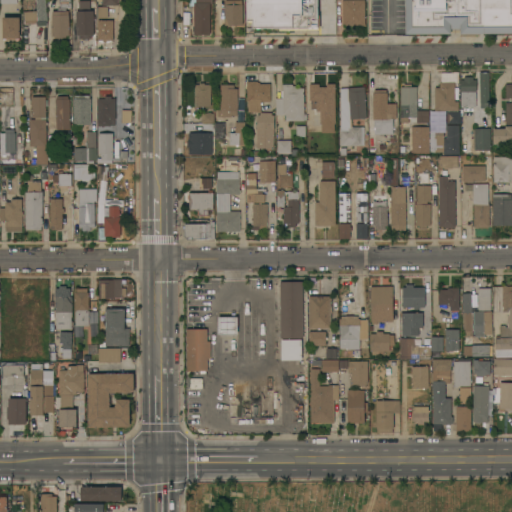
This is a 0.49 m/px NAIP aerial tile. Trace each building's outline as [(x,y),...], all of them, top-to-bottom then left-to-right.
[(46,0),(48,20),(46,20),(47,25),(37,26),(37,23),(25,24),(24,10),(23,10),(22,0),(46,0)] [(70,35),(66,35),(66,37),(55,37),(55,36),(52,36),(52,15),(52,11),(58,11),(58,7),(59,7),(58,0),(71,0),(72,8),(66,8),(66,10),(69,10),(69,14),(70,35)] [(79,10),(79,0),(94,0),(90,1),(90,10),(94,10),(94,16),(96,16),(96,20),(94,20),(94,34),(92,34),(92,38),(80,38),(80,35),(77,35),(76,10),(79,10)] [(213,0),(213,3),(210,3),(210,34),(194,34),(194,2),(196,2),(196,0),(213,0)] [(243,25),(225,25),(224,4),(225,4),(225,0),(242,0),(242,4),(243,4),(243,25)] [(244,0),(317,0),(317,31),(278,31),(278,28),(251,28),(251,21),(244,21),(244,0)] [(365,0),(365,26),(342,26),(342,0),(365,0)] [(511,0),(511,33),(459,33),(459,29),(449,29),(449,33),(404,34),(403,0),(511,0)] [(107,6),(108,18),(97,18),(96,7),(107,6)] [(20,38),(3,38),(3,17),(20,16),(20,38)] [(113,40),(107,40),(107,42),(103,42),(103,40),(98,40),(98,19),(113,19),(113,40)] [(489,107),(480,108),(479,72),(488,72),(489,107)] [(476,91),(476,107),(461,107),(461,91),(460,91),(460,79),(464,79),(464,76),(473,76),(473,79),(476,79),(476,91)] [(258,81),(258,82),(260,82),(260,83),(270,83),(271,101),(259,101),(259,112),(248,112),(248,101),(247,101),(247,81),(258,81)] [(440,87),(440,81),(455,81),(455,101),(458,101),(459,111),(460,111),(460,116),(466,115),(466,124),(446,124),(446,110),(435,110),(435,87),(440,87)] [(211,106),(195,106),(195,84),(200,84),(200,82),(205,82),(205,84),(211,84),(211,106)] [(336,123),(320,124),(320,111),(316,111),(316,108),(311,108),(311,100),(309,100),(309,83),(320,83),(320,86),(326,86),(326,83),(335,83),(336,123)] [(234,84),(234,88),(237,88),(237,111),(237,116),(231,116),(231,117),(221,117),(221,116),(217,116),(217,107),(220,107),(220,84),(234,84)] [(293,84),(293,85),(296,85),(296,88),(304,87),(304,120),(286,120),(286,114),(276,114),(275,98),(283,98),(282,84),(293,84)] [(416,110),(428,110),(428,122),(416,122),(416,117),(407,117),(407,122),(400,122),(400,117),(400,86),(416,86),(416,110)] [(365,87),(366,118),(351,118),(352,127),(364,126),(365,144),(362,144),(362,145),(346,145),(346,155),(339,155),(338,146),(340,146),(340,129),(341,129),(340,87),(365,87)] [(374,92),(374,89),(387,89),(387,92),(388,103),(397,103),(397,119),(393,119),(393,134),(374,134),(374,119),(373,119),(373,92),(374,92)] [(91,124),(74,124),(74,98),(75,98),(75,95),(89,95),(89,98),(91,98),(91,124)] [(46,145),(48,145),(48,164),(37,164),(36,146),(30,146),(30,119),(35,119),(35,117),(32,117),(32,96),(46,96),(46,145)] [(70,129),(56,129),(56,99),(58,99),(57,96),(68,96),(68,98),(70,98),(70,129)] [(116,119),(115,119),(115,125),(111,125),(98,125),(97,125),(97,118),(98,118),(98,98),(105,98),(105,96),(112,96),(112,98),(116,98),(116,119)] [(511,143),(493,143),(493,128),(505,128),(505,126),(506,126),(506,102),(511,102),(511,101),(511,143)] [(132,123),(122,123),(122,109),(132,110),(132,123)] [(214,123),(202,123),(202,121),(196,121),(196,115),(201,115),(201,113),(207,113),(207,112),(211,112),(211,113),(214,113),(214,123)] [(260,114),(260,112),(272,112),(272,115),(274,115),(273,148),(256,148),(257,114),(260,114)] [(225,138),(215,138),(215,122),(225,122),(225,138)] [(244,145),(229,144),(229,132),(234,132),(235,122),(244,122),(244,145)] [(295,125),(305,125),(305,136),(295,137),(295,125)] [(459,154),(443,154),(443,152),(429,152),(429,134),(442,134),(442,138),(446,138),(446,125),(459,125),(459,154)] [(428,153),(410,153),(410,126),(428,126),(428,153)] [(490,128),(491,136),(492,136),(492,145),(490,145),(491,150),(475,150),(474,128),(490,128)] [(23,136),(23,151),(23,164),(0,164),(0,159),(7,159),(7,155),(0,155),(0,133),(5,133),(5,129),(14,129),(14,135),(23,136)] [(74,148),(86,147),(86,131),(96,131),(97,160),(94,160),(94,163),(75,163),(74,161),(74,148)] [(212,154),(207,154),(207,156),(204,156),(204,154),(201,154),(201,155),(190,155),(190,149),(189,149),(189,132),(212,132),(212,154)] [(113,159),(101,160),(101,153),(99,153),(99,133),(113,133),(113,159)] [(471,150),(470,150),(470,154),(462,154),(462,150),(461,150),(461,137),(471,137),(471,150)] [(290,153),(277,153),(277,140),(290,140),(290,153)] [(458,167),(439,168),(439,155),(458,155),(458,167)] [(473,181),(473,182),(464,182),(464,181),(462,181),(462,165),(484,165),(484,156),(491,156),(491,177),(486,177),(486,181),(473,181)] [(509,158),(511,159),(511,180),(508,180),(508,182),(492,182),(492,156),(509,156),(509,158)] [(398,185),(390,185),(391,157),(398,157),(398,185)] [(275,182),(260,182),(260,173),(259,173),(259,170),(255,170),(254,165),(259,165),(259,159),(267,159),(267,160),(275,160),(275,182)] [(334,177),(322,177),(322,161),(334,161),(334,177)] [(286,172),(288,172),(288,173),(292,173),(292,187),(286,187),(286,188),(282,188),(282,187),(279,187),(279,175),(277,175),(277,164),(283,164),(283,163),(286,163),(286,172)] [(89,179),(73,179),(73,168),(74,168),(74,167),(79,167),(79,166),(89,166),(89,179)] [(217,179),(217,171),(239,171),(239,179),(240,179),(240,190),(240,194),(230,194),(230,211),(240,211),(240,231),(217,231),(216,179),(217,179)] [(71,185),(72,185),(72,187),(58,187),(58,186),(59,186),(59,182),(53,182),(53,174),(59,174),(59,173),(71,173),(71,185)] [(256,173),(256,181),(258,181),(258,184),(262,184),(262,194),(265,194),(264,202),(247,202),(247,194),(246,194),(246,173),(256,173)] [(455,227),(453,227),(453,228),(444,228),(444,227),(438,227),(438,176),(447,176),(447,181),(455,181),(455,227)] [(210,178),(198,177),(198,188),(210,188),(210,178)] [(28,191),(28,180),(41,180),(41,191),(43,191),(43,226),(41,226),(41,230),(26,230),(26,226),(25,226),(25,191),(28,191)] [(336,225),(315,225),(315,201),(319,201),(319,194),(320,194),(320,180),(335,180),(336,225)] [(488,227),(487,227),(487,228),(474,228),(474,227),(473,227),(473,204),(472,204),(471,184),(487,184),(487,204),(488,204),(488,227)] [(431,201),(427,201),(427,204),(431,204),(431,225),(427,225),(427,229),(420,229),(420,225),(415,225),(416,203),(416,201),(417,201),(417,185),(431,185),(431,201)] [(406,229),(391,229),(390,186),(406,186),(406,229)] [(97,201),(94,201),(95,227),(90,227),(90,230),(82,230),(82,227),(79,227),(78,203),(79,203),(79,189),(96,188),(97,201)] [(208,210),(208,215),(199,215),(198,210),(189,210),(189,192),(208,192),(208,190),(213,190),(213,210),(208,210)] [(298,199),(299,199),(299,223),(296,223),(296,227),(287,227),(287,223),(283,223),(283,206),(277,206),(277,190),(284,190),(284,206),(287,206),(287,199),(288,199),(288,191),(298,191),(298,199)] [(388,225),(372,225),(372,206),(372,194),(376,194),(376,192),(382,192),(382,194),(387,194),(387,206),(388,225)] [(350,221),(339,222),(339,193),(350,193),(350,221)] [(368,222),(356,222),(356,220),(356,216),(356,193),(367,193),(368,222)] [(511,225),(493,225),(493,194),(511,194),(511,225)] [(21,211),(22,211),(22,216),(22,231),(5,231),(5,221),(0,221),(0,207),(4,207),(4,201),(10,201),(10,198),(21,198),(21,211)] [(62,208),(64,208),(64,213),(62,213),(62,229),(51,229),(51,226),(50,226),(50,198),(62,198),(62,208)] [(268,204),(267,227),(252,226),(253,203),(268,204)] [(104,217),(109,217),(108,206),(120,206),(120,217),(121,237),(112,237),(112,235),(104,236),(104,217)] [(184,236),(184,228),(185,228),(185,223),(206,223),(210,223),(210,221),(215,221),(215,238),(196,239),(188,239),(184,236)] [(351,223),(351,226),(352,231),(350,231),(350,238),(339,238),(339,223),(351,223)] [(368,238),(356,238),(356,223),(368,223),(368,238)] [(126,295),(122,295),(122,297),(115,297),(115,298),(100,298),(99,279),(113,279),(121,278),(122,287),(126,287),(126,295)] [(304,338),(280,338),(280,281),(303,281),(304,338)] [(419,307),(419,309),(414,309),(414,307),(403,307),(402,287),(406,287),(406,284),(413,284),(413,287),(425,287),(425,307),(419,307)] [(56,328),(56,317),(55,317),(55,288),(59,288),(59,286),(66,285),(66,288),(70,288),(70,296),(72,296),(72,317),(71,317),(71,328),(56,328)] [(393,321),(378,321),(378,323),(373,323),(373,322),(371,322),(371,286),(393,285),(393,321)] [(504,286),(504,285),(506,285),(506,286),(511,286),(511,349),(495,349),(495,338),(501,338),(501,325),(505,325),(505,327),(507,327),(507,316),(509,316),(509,311),(493,311),(492,286),(504,286)] [(459,310),(450,310),(450,305),(448,305),(448,304),(438,304),(438,289),(448,289),(448,287),(459,287),(459,310)] [(88,325),(75,325),(74,292),(76,292),(76,288),(87,288),(87,292),(88,292),(88,325)] [(490,310),(477,310),(478,288),(490,288),(490,310)] [(43,306),(48,306),(48,314),(31,314),(31,315),(24,315),(24,297),(30,297),(30,291),(43,291),(43,306)] [(472,336),(463,336),(461,293),(470,293),(472,336)] [(332,328),(309,328),(309,296),(331,296),(332,328)] [(17,315),(5,315),(5,299),(17,299),(17,315)] [(125,328),(130,328),(129,346),(105,346),(106,308),(125,308),(125,328)] [(492,334),(484,334),(484,336),(474,336),(473,311),(491,310),(492,334)] [(422,312),(422,328),(418,328),(418,335),(401,336),(401,312),(422,312)] [(339,318),(341,318),(341,315),(358,315),(358,318),(360,318),(360,331),(360,349),(352,349),(352,348),(340,348),(339,318)] [(238,334),(218,334),(218,317),(238,316),(238,334)] [(207,328),(207,341),(211,341),(211,358),(208,358),(208,371),(187,371),(186,328),(207,328)] [(459,350),(445,350),(445,328),(459,328),(459,350)] [(71,358),(62,358),(62,351),(60,351),(60,347),(62,347),(62,344),(60,344),(60,342),(59,342),(59,331),(72,332),(71,358)] [(326,337),(327,337),(328,340),(326,340),(326,345),(309,345),(309,331),(326,331),(326,337)] [(376,333),(376,331),(383,331),(383,333),(389,333),(389,334),(395,334),(395,345),(393,345),(393,350),(384,350),(384,355),(372,355),(372,350),(370,351),(370,333),(376,333)] [(443,351),(431,351),(431,336),(443,336),(443,351)] [(415,337),(415,345),(419,345),(419,346),(431,345),(431,357),(415,357),(415,358),(400,358),(400,337),(415,337)] [(302,360),(282,360),(281,339),(302,339),(302,360)] [(489,345),(492,345),(492,356),(472,356),(472,344),(489,344),(489,345)] [(462,346),(470,346),(471,356),(462,356),(462,346)] [(99,363),(98,348),(121,347),(121,362),(99,363)] [(325,349),(336,349),(336,358),(325,358),(325,349)] [(433,382),(431,382),(431,372),(433,372),(433,370),(432,370),(432,358),(451,358),(451,383),(433,382)] [(511,358),(511,375),(511,382),(511,411),(508,411),(505,409),(499,409),(499,387),(492,387),(492,374),(493,374),(493,358),(511,358)] [(338,371),(322,371),(322,364),(321,364),(321,366),(318,366),(318,364),(312,364),(312,359),(338,359),(338,371)] [(490,374),(486,374),(486,375),(483,375),(483,376),(477,376),(477,374),(476,374),(476,373),(473,373),(473,359),(478,359),(478,360),(490,360),(490,374)] [(368,384),(366,384),(366,386),(360,386),(360,384),(352,384),(352,372),(348,372),(348,360),(368,360),(368,384)] [(471,386),(458,386),(458,387),(454,387),(454,370),(453,370),(453,367),(454,367),(454,361),(470,361),(471,386)] [(67,370),(67,366),(77,365),(77,364),(83,364),(83,371),(84,371),(84,391),(83,391),(83,392),(78,392),(77,391),(77,394),(73,394),(73,409),(77,409),(77,427),(59,427),(59,409),(61,409),(61,394),(59,394),(59,370),(67,370)] [(23,376),(2,376),(2,365),(23,365),(23,376)] [(429,387),(412,388),(412,366),(428,366),(429,387)] [(320,385),(329,385),(329,384),(332,384),(339,384),(339,399),(334,399),(334,423),(319,423),(319,422),(310,422),(310,368),(320,368),(320,385)] [(54,412),(43,412),(43,415),(30,415),(31,369),(43,370),(43,381),(53,381),(53,395),(54,395),(54,412)] [(134,391),(131,391),(131,392),(109,393),(110,407),(115,407),(115,405),(116,405),(116,399),(130,399),(130,426),(88,427),(88,374),(134,373),(134,391)] [(488,418),(488,422),(481,422),(480,423),(475,423),(475,422),(473,422),(473,385),(489,385),(488,418)] [(459,387),(470,387),(470,390),(471,390),(471,402),(459,402),(459,387)] [(347,422),(347,389),(360,389),(360,390),(365,390),(365,402),(368,402),(368,412),(365,412),(364,423),(347,422)] [(450,416),(452,416),(452,423),(450,423),(450,424),(432,424),(432,416),(431,416),(431,412),(432,412),(432,397),(450,397),(450,416)] [(26,424),(9,424),(9,419),(7,419),(7,406),(9,406),(9,398),(26,398),(26,424)] [(400,412),(393,412),(394,428),(393,428),(393,432),(378,432),(378,428),(377,428),(376,400),(400,400),(400,412)] [(429,421),(424,421),(424,424),(418,424),(418,421),(413,421),(413,406),(429,406),(429,421)] [(471,406),(471,412),(471,431),(456,431),(456,406),(471,406)] [(81,500),(81,486),(122,486),(122,501),(81,500)] [(57,511),(41,511),(41,493),(52,493),(52,496),(57,496),(57,511)] [(74,511),(75,503),(106,503),(105,511),(74,511)]
